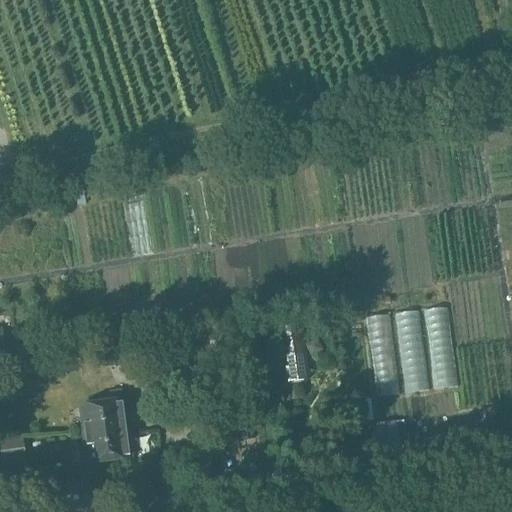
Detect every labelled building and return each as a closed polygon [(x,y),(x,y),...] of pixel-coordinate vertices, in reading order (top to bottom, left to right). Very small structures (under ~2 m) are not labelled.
[(281,321),(269,323),(270,330),(281,328),(288,382),(308,379),(299,321),(281,323),(281,321)] [(333,357),(322,358),(323,369),(334,367),(333,357)] [(84,436),(127,430),(122,390),(109,392),(111,403),(80,407),(84,436)] [(131,458),(127,430),(84,436),(89,476),(99,475),(98,463),(131,458)] [(24,453),(22,439),(0,441),(0,452),(1,457),(24,453)]
